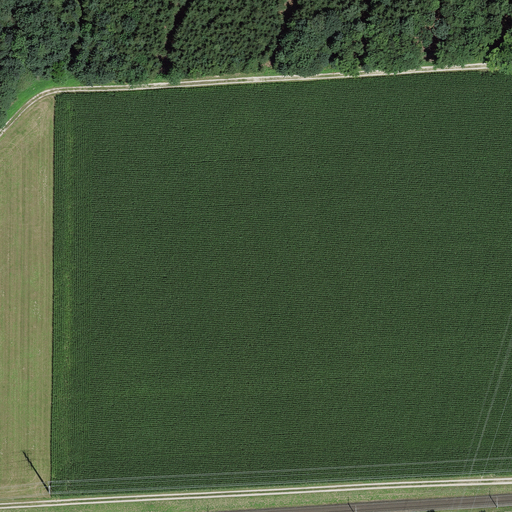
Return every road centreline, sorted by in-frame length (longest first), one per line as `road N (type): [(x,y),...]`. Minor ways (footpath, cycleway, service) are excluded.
road 1 (track): [(0,132),(25,104),(51,91),(511,65)]
road 2 (track): [(0,505),(511,480)]
